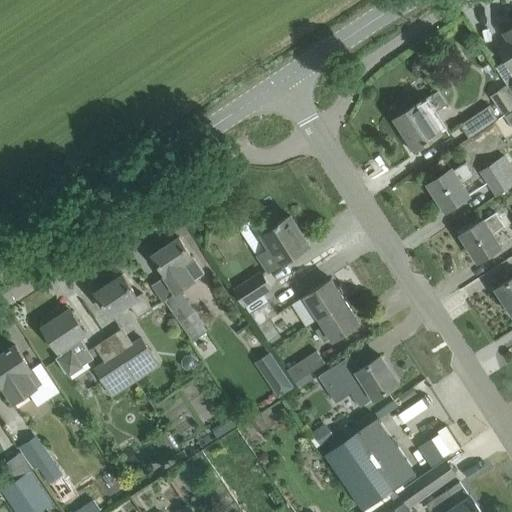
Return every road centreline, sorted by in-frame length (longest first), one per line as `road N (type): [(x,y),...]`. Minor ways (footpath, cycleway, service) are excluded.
road 1 (residential): [(0,307),(214,164),(238,154),(274,162),(321,128)]
road 2 (residential): [(511,430),(321,128)]
road 3 (tertiary): [(0,269),(288,76)]
road 4 (residential): [(321,128),(370,64),(475,0)]
road 5 (tertiary): [(288,76),(404,0)]
